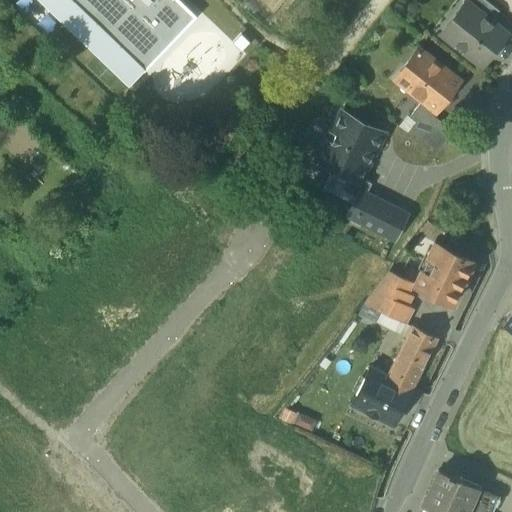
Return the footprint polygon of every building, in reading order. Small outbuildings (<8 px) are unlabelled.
[(70,0),(145,70),(170,44),(167,42),(194,13),(180,0),(70,0)] [(499,11),(485,0),(462,0),(462,1),(465,3),(466,2),(490,22),(499,11)] [(490,22),(466,2),(465,3),(452,19),(457,23),(458,31),(451,40),(483,64),(506,34),(490,22)] [(451,74),(418,48),(405,66),(412,72),(403,84),(436,110),(452,89),(446,84),(446,80),(451,74)] [(453,131),(419,104),(409,116),(415,121),(408,131),(439,150),(453,131)] [(366,125),(358,121),(359,120),(342,111),(333,128),(337,130),(330,145),(326,143),(317,160),(334,169),(335,167),(343,171),(342,173),(348,176),(342,189),(356,196),(346,215),(364,223),(377,198),(367,192),(371,183),(361,177),(367,164),(364,162),(371,147),(375,149),(383,132),(366,123),(366,125)] [(176,202),(206,229),(223,211),(193,184),(176,202)] [(409,214),(377,198),(364,223),(395,239),(409,214)] [(159,221),(189,248),(206,229),(176,202),(159,221)] [(142,240),(172,267),(189,248),(159,221),(142,240)] [(126,258),(156,285),(172,267),(142,240),(126,258)] [(435,243),(415,285),(453,303),(473,261),(435,243)] [(335,291),(305,264),(288,282),(318,309),(335,291)] [(410,282),(387,271),(374,288),(405,304),(410,295),(405,292),(410,282)] [(318,309),(288,282),(272,301),(301,328),(318,309)] [(405,304),(374,288),(363,302),(403,323),(411,307),(405,304)] [(98,309),(128,336),(145,318),(115,291),(98,309)] [(81,327),(111,354),(128,336),(98,309),(81,327)] [(256,343),(226,316),(210,334),(239,361),(256,343)] [(64,346),(94,373),(111,354),(81,327),(64,346)] [(388,374),(388,375),(411,387),(436,339),(412,327),(388,374)] [(239,361),(210,334),(193,353),(223,380),(239,361)] [(48,365),(77,392),(94,373),(64,346),(48,365)] [(31,383),(61,411),(77,392),(48,365),(31,383)] [(388,374),(370,365),(351,403),(394,425),(412,388),(411,387),(388,375),(388,374)] [(0,440),(18,421),(0,404),(0,440)] [(120,452),(149,468),(160,447),(131,432),(120,452)] [(490,511),(497,496),(439,470),(424,504),(441,511),(490,511)]
